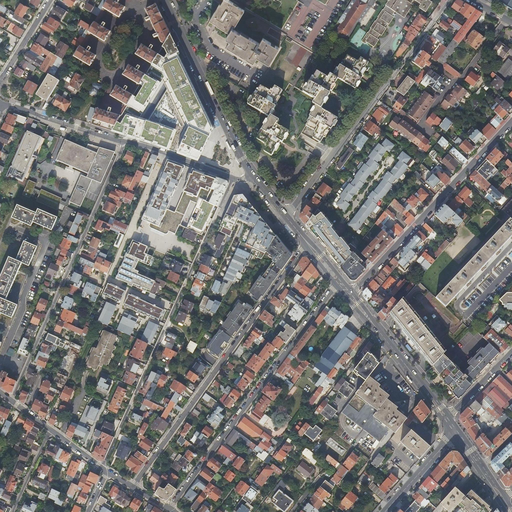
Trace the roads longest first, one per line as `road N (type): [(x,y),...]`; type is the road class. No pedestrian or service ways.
road 1 (residential): [(232,177),(102,467)]
road 2 (residential): [(132,487),(307,242)]
road 3 (residential): [(338,281),(168,508)]
road 4 (residential): [(11,399),(124,141)]
road 5 (residential): [(444,0),(286,217)]
road 6 (residential): [(350,296),(511,122)]
road 7 (secondary): [(164,0),(252,173)]
road 8 (unknown): [(383,338),(394,308),(408,300),(434,306),(453,328),(424,353),(415,378)]
road 9 (residential): [(0,359),(46,240),(16,228)]
road 10 (secondary): [(350,296),(446,418)]
road 11 (residential): [(418,127),(506,18)]
road 12 (residential): [(0,102),(124,141)]
